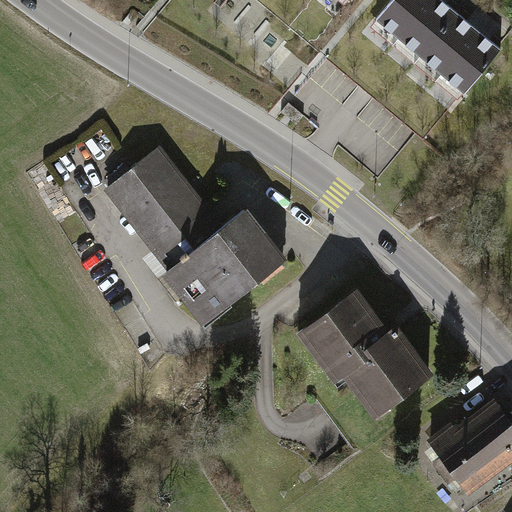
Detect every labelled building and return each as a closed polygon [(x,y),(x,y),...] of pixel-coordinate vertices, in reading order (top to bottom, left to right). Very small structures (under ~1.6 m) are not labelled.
[(429,0),(391,0),(376,19),(399,37),(429,0)] [(443,0),(429,0),(399,37),(420,55),(457,11),(443,0)] [(457,11),(420,55),(442,73),(478,29),(457,11)] [(478,29),(442,73),(464,92),(501,49),(478,29)] [(154,150),(108,186),(171,267),(167,270),(206,319),(283,259),(244,210),(217,231),(202,211),(207,207),(174,166),(169,170),(154,150)] [(338,307),(308,328),(316,339),(311,343),(335,375),(344,369),(371,406),(382,398),(386,403),(429,372),(396,327),(388,333),(356,291),(337,305),(338,307)] [(443,456),(434,462),(458,493),(511,452),(511,423),(497,403),(455,433),(449,425),(431,439),(443,456)]
